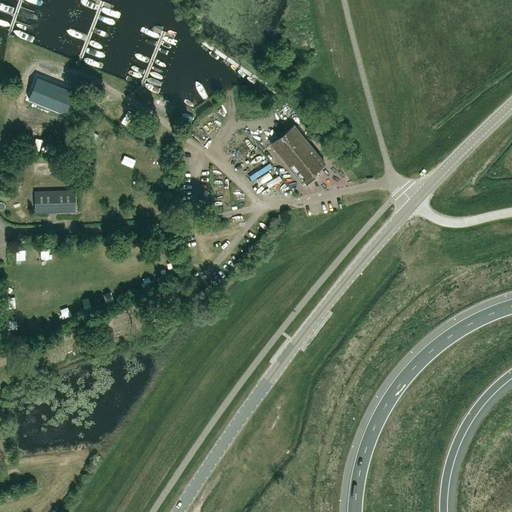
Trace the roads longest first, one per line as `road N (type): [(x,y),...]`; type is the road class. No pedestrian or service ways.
road 1 (tertiary): [(414,202),(307,327),(178,511)]
road 2 (motorway): [(511,306),(450,335),(400,383),(366,447),(354,511)]
road 3 (motorway): [(443,511),(457,439),(484,397),(511,373)]
road 4 (tertiary): [(414,202),(511,104)]
